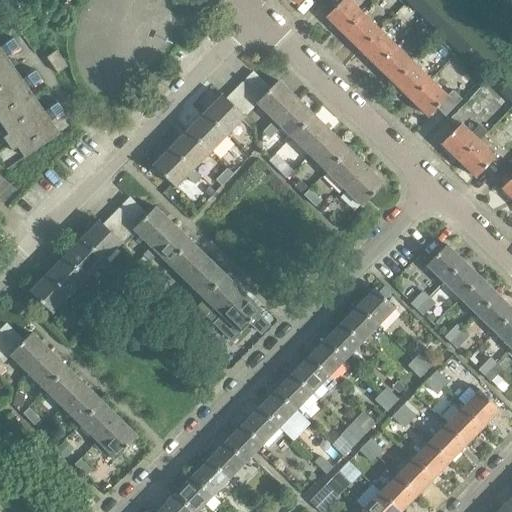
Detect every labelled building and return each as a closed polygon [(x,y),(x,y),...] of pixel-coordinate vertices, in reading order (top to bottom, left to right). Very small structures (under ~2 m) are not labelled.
[(343,34),(362,14),(347,0),(342,0),(326,18),(343,34)] [(432,10),(421,0),(417,0),(412,6),(425,18),(432,10)] [(445,23),(432,10),(425,18),(438,30),(445,23)] [(360,51),(379,31),(362,14),(343,34),(360,51)] [(458,35),(445,23),(438,30),(451,43),(458,35)] [(377,67),(396,47),(379,31),(360,51),(377,67)] [(471,47),(458,35),(451,43),(463,55),(471,47)] [(394,84),(414,64),(396,47),(377,67),(394,84)] [(0,123),(24,158),(59,133),(0,48),(0,123)] [(56,51),(46,58),(57,74),(68,67),(56,51)] [(412,100),(431,80),(414,64),(394,84),(412,100)] [(270,89),(253,72),(244,82),(261,99),(270,89)] [(448,96),(431,80),(412,100),(429,117),(437,108),(445,116),(462,100),(453,91),(448,96)] [(270,89),(261,99),(257,103),(257,104),(274,120),(295,98),(278,81),(270,89)] [(261,99),(244,82),(235,91),(253,108),(257,104),(257,103),(261,99)] [(511,88),(509,85),(501,93),(511,103),(511,88)] [(253,108),(235,91),(226,100),(244,117),(253,108)] [(244,117),(226,100),(222,96),(205,113),(227,134),(241,120),(244,117)] [(291,137),(313,115),(295,98),(274,120),(262,131),(269,138),(280,127),(291,137)] [(227,134),(205,113),(188,131),(210,152),(227,134)] [(330,133),(313,115),(291,137),(309,154),(330,133)] [(244,117),(241,120),(251,131),(254,128),(244,117)] [(457,128),(441,143),(458,160),(478,141),(485,133),(479,126),(471,134),(461,124),(457,128)] [(210,152),(188,131),(171,148),(193,169),(210,152)] [(348,150),(330,133),(309,154),(326,172),(348,150)] [(478,141),(458,160),(476,178),(495,158),(486,148),(493,141),(485,133),(478,141)] [(193,169),(171,148),(154,166),(176,187),(186,176),(195,185),(202,178),(193,169)] [(365,167),(348,150),(326,172),(344,189),(365,167)] [(383,185),(365,167),(344,189),(361,206),(383,185)] [(222,186),(230,177),(233,174),(227,169),(216,180),(222,186)] [(511,198),(511,178),(502,189),(511,198)] [(309,189),(300,181),(294,186),(303,195),(309,189)] [(209,186),(204,192),(210,198),(215,192),(209,186)] [(309,189),(303,195),(315,206),(320,201),(309,189)] [(130,198),(121,207),(139,224),(147,215),(130,198)] [(121,207),(112,216),(130,233),(134,229),(139,224),(121,207)] [(139,224),(134,229),(151,246),(173,224),(154,207),(147,215),(139,224)] [(112,216),(103,225),(122,242),(124,245),(133,236),(130,233),(112,216)] [(100,221),(82,238),(104,260),(122,242),(103,225),(100,221)] [(151,246),(143,255),(150,262),(159,253),(169,263),(190,241),(173,224),(151,246)] [(82,238),(65,256),(87,278),(94,285),(112,267),(104,260),(82,238)] [(190,241),(169,263),(187,280),(208,258),(190,241)] [(463,262),(446,245),(427,265),(444,281),(463,262)] [(65,256),(48,273),(70,295),(87,278),(65,256)] [(143,257),(139,262),(145,268),(149,263),(143,257)] [(208,258),(187,280),(204,297),(226,275),(208,258)] [(480,279),(463,262),(444,281),(461,298),(480,279)] [(48,273),(30,291),(53,313),(70,295),(48,273)] [(204,297),(196,306),(206,316),(213,323),(215,322),(222,314),(243,292),(226,275),(204,297)] [(120,276),(110,286),(117,293),(127,283),(120,276)] [(497,295),(480,279),(461,298),(478,315),(497,295)] [(110,286),(103,293),(110,300),(117,293),(110,286)] [(157,287),(151,293),(163,304),(169,298),(157,287)] [(375,289),(356,308),(376,327),(395,308),(375,289)] [(222,314),(215,322),(232,339),(240,331),(261,309),(243,292),(222,314)] [(417,310),(428,298),(423,292),(411,304),(417,310)] [(511,313),(511,310),(497,295),(478,315),(495,331),(511,313)] [(423,315),(434,303),(428,298),(417,310),(423,315)] [(99,300),(88,311),(93,317),(104,306),(99,300)] [(356,308),(340,325),(360,344),(376,327),(356,308)] [(82,329),(93,317),(88,311),(76,323),(82,329)] [(511,347),(511,313),(495,331),(511,348),(511,347)] [(259,315),(251,323),(261,333),(269,324),(259,315)] [(196,318),(186,329),(197,340),(208,329),(196,318)] [(24,341),(6,324),(0,330),(0,334),(15,350),(24,341)] [(340,325),(324,342),(343,361),(360,344),(340,325)] [(451,342),(462,331),(456,325),(445,337),(451,342)] [(468,336),(462,331),(451,342),(456,348),(468,336)] [(24,341),(15,350),(11,355),(27,371),(49,349),(32,333),(24,341)] [(15,350),(0,334),(0,352),(7,359),(11,355),(15,350)] [(324,342),(307,358),(327,378),(343,361),(324,342)] [(66,366),(49,349),(27,371),(45,388),(66,366)] [(420,355),(414,361),(426,372),(432,366),(420,355)] [(473,356),(469,360),(475,366),(479,362),(473,356)] [(307,358),(291,375),(311,394),(320,385),(329,393),(336,386),(327,378),(307,358)] [(485,375),(496,364),(490,358),(479,370),(485,375)] [(426,372),(414,361),(409,366),(421,377),(426,372)] [(490,381),(502,369),(496,364),(485,375),(490,381)] [(84,384),(66,366),(45,388),(63,405),(84,384)] [(437,371),(432,378),(443,389),(449,383),(437,371)] [(291,375),(274,392),(294,411),(311,394),(291,375)] [(443,389),(432,378),(426,383),(438,394),(443,389)] [(398,382),(393,387),(399,393),(405,387),(398,382)] [(102,401),(84,384),(63,405),(80,423),(102,401)] [(387,388),(381,395),(393,406),(399,400),(387,388)] [(479,391),(463,408),(483,427),(499,410),(479,391)] [(274,392),(258,408),(278,428),(282,431),(290,423),(286,419),(294,411),(274,392)] [(16,394),(13,406),(22,408),(25,396),(16,394)] [(393,406),(381,395),(376,400),(388,411),(393,406)] [(119,418),(102,401),(80,423),(98,439),(98,440),(119,418)] [(404,405),(399,411),(410,423),(416,417),(404,405)] [(29,407),(23,413),(35,424),(40,418),(29,407)] [(237,430),(234,434),(253,453),(257,450),(278,428),(258,408),(237,430)] [(466,444),(483,427),(463,408),(446,425),(466,444)] [(410,423),(399,411),(393,417),(405,428),(410,423)] [(137,435),(119,418),(98,440),(98,439),(94,443),(101,450),(105,446),(116,457),(137,435)] [(355,422),(348,429),(360,440),(366,434),(355,422)] [(46,423),(40,429),(52,440),(57,435),(46,423)] [(450,461),(466,444),(446,425),(430,442),(450,461)] [(360,440),(348,429),(343,434),(355,445),(360,440)] [(230,437),(209,459),(229,478),(253,453),(234,434),(230,437)] [(372,439),(366,445),(377,456),(383,451),(372,439)] [(65,442),(56,450),(65,458),(73,450),(65,442)] [(433,478),(450,461),(430,442),(413,459),(433,478)] [(377,456),(366,445),(360,451),(372,462),(377,456)] [(316,462),(327,473),(333,468),(322,456),(316,462)] [(80,457),(75,463),(86,474),(92,469),(80,457)] [(209,459),(193,476),(212,495),(229,478),(209,459)] [(417,495),(433,478),(413,459),(397,476),(417,495)] [(339,473),(333,479),(344,490),(350,484),(339,473)] [(193,476),(176,493),(196,511),(205,503),(212,510),(220,502),(212,495),(193,476)] [(400,511),(417,495),(397,476),(380,493),(400,511)] [(344,490),(333,479),(327,485),(339,496),(344,490)] [(107,483),(101,488),(106,494),(112,489),(107,483)] [(176,493),(160,509),(162,511),(195,511),(196,511),(176,493)] [(366,511),(400,511),(380,493),(364,510),(366,511)] [(511,511),(511,497),(500,510),(502,511),(511,511)]
